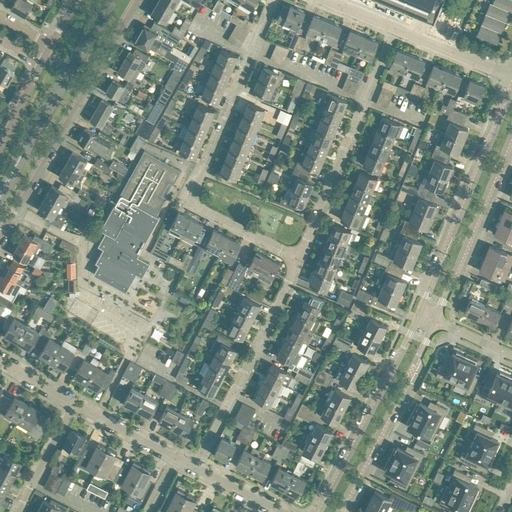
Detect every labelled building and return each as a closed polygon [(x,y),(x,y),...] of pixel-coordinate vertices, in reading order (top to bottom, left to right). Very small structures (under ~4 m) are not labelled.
[(12,0),(14,1),(11,7),(25,16),(33,3),(27,0),(12,0)] [(176,0),(158,0),(158,1),(172,9),(176,0)] [(202,3),(197,0),(188,0),(188,2),(190,4),(199,9),(202,3)] [(218,0),(217,0),(212,9),(219,13),(225,4),(218,0)] [(255,0),(240,0),(238,4),(249,11),(255,0)] [(381,0),(433,22),(442,0),(381,0)] [(511,11),(511,10),(511,0),(494,0),(493,3),(490,2),(490,3),(509,11),(511,11)] [(172,9),(158,1),(151,13),(165,21),(172,9)] [(505,21),(509,11),(490,3),(485,13),(505,21)] [(293,36),(288,48),(290,48),(294,50),(300,35),(295,33),(304,11),(290,5),(289,7),(283,5),(278,19),(284,21),(283,22),(291,25),(287,34),(293,36)] [(252,22),(244,17),(244,19),(232,13),(229,19),(237,23),(249,31),(252,22)] [(505,21),(485,13),(481,24),(500,32),(505,21)] [(320,38),(327,20),(313,15),(306,32),(320,38)] [(182,38),(192,20),(186,17),(179,29),(175,26),(171,32),(180,37),(182,38)] [(334,43),(341,26),(327,20),(320,38),(334,43)] [(180,37),(171,32),(155,22),(155,21),(151,28),(145,24),(140,33),(171,50),(173,45),(177,44),(180,37)] [(246,36),(249,31),(237,23),(233,29),(246,36)] [(496,43),(500,32),(481,24),(476,35),(498,44),(498,43),(496,43)] [(243,41),(246,36),(233,29),(230,34),(243,41)] [(356,55),(364,35),(350,30),(342,50),(356,55)] [(171,50),(140,33),(134,42),(148,50),(150,45),(161,52),(165,54),(168,50),(170,51),(171,50)] [(243,41),(230,34),(228,39),(240,46),(243,41)] [(300,35),(294,50),(300,52),(306,38),(300,35)] [(377,41),(364,35),(356,55),(372,61),(374,57),(371,56),(377,41)] [(287,54),(290,48),(288,48),(277,43),(274,49),(287,54)] [(207,48),(202,46),(198,53),(203,55),(207,48)] [(148,55),(136,47),(133,52),(130,50),(124,60),(140,70),(144,63),(148,55)] [(330,65),(336,50),(330,48),(324,62),(330,65)] [(237,55),(221,49),(216,60),(232,67),(237,55)] [(287,54),(274,49),(272,54),(285,59),(287,54)] [(404,71),(410,55),(397,49),(390,66),(404,71)] [(183,50),(180,56),(189,61),(192,55),(183,50)] [(336,67),(342,52),(336,50),(330,65),(336,67)] [(202,57),(203,55),(198,53),(194,59),(199,61),(202,57)] [(283,64),(285,59),(272,54),(270,59),(283,64)] [(424,60),(410,55),(404,71),(417,77),(424,60)] [(182,73),(189,61),(180,56),(179,56),(178,56),(172,67),(182,73)] [(14,71),(13,71),(17,65),(5,58),(1,64),(0,65),(0,82),(1,80),(7,83),(14,71)] [(136,77),(140,70),(124,60),(117,71),(131,79),(130,81),(138,87),(142,81),(136,77)] [(227,78),(232,67),(216,60),(211,72),(227,78)] [(440,86),(447,70),(433,64),(427,81),(440,86)] [(283,74),(279,73),(264,66),(259,78),(274,84),(278,86),(283,74)] [(351,66),(348,72),(361,78),(362,78),(365,72),(351,66)] [(188,67),(185,73),(189,76),(193,70),(188,67)] [(454,92),(461,75),(447,70),(440,86),(454,92)] [(227,78),(211,72),(206,83),(222,90),(227,78)] [(359,83),(361,78),(348,72),(346,78),(359,83)] [(189,76),(185,73),(181,80),(186,82),(189,76)] [(270,96),(274,84),(259,78),(254,90),(270,96)] [(299,94),(305,81),(300,78),(294,92),(299,94)] [(357,88),(359,83),(346,78),(344,84),(357,88)] [(125,85),(113,79),(106,91),(117,98),(122,90),(128,93),(130,89),(124,85),(125,85)] [(470,79),(463,96),(477,102),(484,85),(470,79)] [(168,80),(165,85),(172,89),(175,84),(168,80)] [(382,86),(394,91),(395,92),(398,86),(384,80),(382,86)] [(413,99),(419,84),(414,82),(408,97),(413,99)] [(218,102),(222,90),(206,83),(201,95),(218,102)] [(354,94),(357,88),(344,84),(342,89),(354,94)] [(426,87),(419,84),(413,99),(420,102),(426,87)] [(164,103),(172,89),(165,85),(157,99),(164,103)] [(391,97),(394,91),(382,86),(380,92),(391,97)] [(303,89),(301,95),(306,97),(309,91),(303,89)] [(324,98),(329,100),(326,106),(342,112),(347,101),(326,92),(324,98)] [(391,97),(380,92),(378,98),(389,102),(391,97)] [(303,104),(306,97),(301,95),(298,102),(303,104)] [(172,97),(168,103),(172,106),(176,100),(172,97)] [(456,100),(450,97),(444,112),(448,114),(450,114),(453,108),(456,100)] [(102,98),(96,109),(107,115),(111,108),(121,113),(124,108),(114,102),(113,104),(112,104),(111,104),(102,98)] [(387,108),(389,102),(378,98),(376,103),(387,108)] [(153,122),(164,103),(157,99),(145,118),(153,122)] [(172,106),(168,103),(164,110),(169,113),(172,106)] [(209,122),(214,110),(198,103),(193,115),(209,122)] [(264,109),(249,103),(244,114),(259,120),(264,109)] [(342,112),(326,106),(324,112),(319,110),(317,115),(322,117),(337,124),(342,112)] [(467,114),(453,108),(450,114),(465,120),(467,114)] [(103,122),(107,115),(96,109),(90,119),(101,125),(100,128),(105,130),(110,133),(113,127),(108,124),(103,122)] [(294,111),(291,118),(297,121),(300,114),(294,111)] [(254,132),(259,120),(244,114),(239,126),(254,132)] [(465,120),(450,114),(448,114),(446,119),(449,121),(444,133),(463,141),(468,128),(462,126),(465,120)] [(205,133),(209,122),(193,115),(188,127),(205,133)] [(383,117),(378,128),(395,135),(400,123),(382,116),(382,117),(383,117)] [(333,135),(337,124),(322,117),(317,129),(333,135)] [(153,122),(145,118),(137,132),(140,134),(145,137),(153,122)] [(294,127),(297,121),(291,118),(288,125),(294,127)] [(159,119),(155,125),(160,128),(164,122),(159,119)] [(281,121),(278,128),(283,130),(286,123),(281,121)] [(156,134),(160,128),(155,125),(151,131),(156,134)] [(250,144),(254,132),(239,126),(234,137),(250,144)] [(205,133),(188,127),(183,138),(200,145),(205,133)] [(415,144),(422,128),(418,127),(411,142),(415,144)] [(115,144),(85,128),(78,141),(109,158),(112,151),(112,150),(115,144)] [(283,130),(278,128),(275,135),(280,137),(283,130)] [(390,147),(395,135),(378,128),(373,140),(390,147)] [(328,146),(333,135),(317,129),(312,140),(328,146)] [(458,153),(463,141),(444,133),(441,131),(433,151),(447,157),(451,150),(458,153)] [(145,137),(140,134),(137,139),(142,142),(145,137)] [(285,134),(281,142),(287,144),(290,136),(285,134)] [(245,155),(250,144),(234,137),(230,149),(245,155)] [(195,157),(200,145),(183,138),(179,150),(195,157)] [(328,146),(312,140),(307,152),(323,158),(328,146)] [(387,154),(390,147),(373,140),(369,152),(385,159),(388,160),(390,156),(390,155),(389,155),(389,154),(387,154)] [(284,150),(287,144),(281,142),(279,148),(284,150)] [(271,145),(269,151),(274,154),(277,147),(271,145)] [(103,248),(95,262),(99,264),(96,269),(110,277),(112,274),(116,276),(114,279),(128,287),(136,273),(142,277),(150,262),(137,256),(159,217),(156,215),(159,211),(158,210),(166,197),(162,194),(168,182),(173,184),(174,184),(173,183),(180,170),(181,171),(181,170),(144,149),(136,163),(129,175),(116,199),(131,207),(128,212),(114,205),(100,229),(105,231),(98,245),(103,248)] [(240,167),(245,155),(230,149),(225,160),(240,167)] [(87,159),(72,151),(66,162),(86,174),(88,169),(83,166),(87,159)] [(271,160),(274,154),(269,151),(266,158),(271,160)] [(445,163),(447,157),(433,151),(431,155),(430,157),(434,159),(429,171),(447,179),(452,166),(445,163)] [(318,170),(323,158),(307,152),(303,163),(297,161),(295,167),(310,174),(313,168),(318,170)] [(380,171),(385,159),(369,152),(364,164),(363,164),(380,171)] [(97,158),(94,163),(109,172),(113,166),(97,158)] [(114,158),(110,165),(125,173),(129,166),(114,158)] [(236,178),(240,167),(225,160),(220,172),(236,178)] [(86,174),(66,162),(59,175),(73,183),(77,176),(83,179),(86,174)] [(262,167),(259,174),(264,176),(267,169),(262,167)] [(307,180),(310,174),(295,167),(292,174),(297,176),(292,188),(308,194),(313,183),(307,180)] [(442,191),(447,179),(429,171),(425,169),(424,173),(425,176),(426,177),(424,183),(420,182),(417,189),(432,195),(435,187),(442,191)] [(270,170),(267,177),(273,179),(277,181),(279,176),(279,174),(275,173),(270,170)] [(377,178),(360,171),(361,172),(356,183),(372,190),(377,178)] [(262,183),(264,176),(259,174),(256,181),(262,183)] [(269,187),(273,179),(267,177),(264,184),(269,187)] [(370,196),(372,190),(356,183),(351,195),(368,201),(373,203),(375,197),(370,196)] [(52,185),(46,196),(60,204),(64,199),(67,201),(70,196),(73,198),(77,192),(65,185),(62,190),(52,185)] [(96,195),(81,187),(77,192),(93,201),(96,195)] [(303,206),(308,194),(292,188),(288,200),(282,197),(279,203),(294,209),(296,203),(303,206)] [(429,201),(432,195),(417,189),(415,195),(418,197),(416,203),(411,201),(409,207),(413,209),(432,216),(437,204),(429,201)] [(368,201),(351,195),(346,207),(363,214),(368,201)] [(60,204),(46,196),(39,208),(53,217),(50,222),(61,228),(64,222),(66,223),(69,218),(57,211),(60,204)] [(366,215),(363,214),(346,207),(341,218),(340,218),(353,224),(352,227),(360,230),(366,215)] [(511,210),(505,208),(500,220),(511,225),(511,210)] [(427,228),(432,216),(413,209),(409,221),(405,219),(402,227),(416,233),(419,225),(427,228)] [(180,237),(190,217),(178,211),(168,231),(180,237)] [(193,244),(203,224),(190,217),(180,237),(193,244)] [(84,220),(79,229),(89,235),(94,226),(84,220)] [(511,225),(500,220),(495,233),(511,239),(511,225)] [(356,233),(334,223),(334,224),(330,235),(346,242),(352,244),(356,233)] [(414,239),(416,233),(402,227),(394,245),(416,254),(421,242),(414,239)] [(218,252),(227,236),(214,229),(204,247),(211,251),(212,249),(218,252)] [(24,233),(18,244),(32,252),(35,254),(40,246),(49,251),(53,244),(41,237),(41,238),(35,234),(33,238),(24,233)] [(341,254),(346,242),(330,235),(325,248),(341,254)] [(231,261),(240,243),(227,236),(218,252),(225,255),(224,257),(231,261)] [(157,238),(150,252),(156,255),(163,241),(157,238)] [(75,245),(62,239),(59,245),(71,250),(71,262),(75,261),(75,245)] [(32,265),(35,260),(38,255),(35,254),(32,252),(18,244),(12,254),(23,260),(24,260),(32,265)] [(411,266),(416,254),(394,245),(390,256),(377,252),(374,260),(386,265),(401,271),(404,263),(411,266)] [(511,261),(511,253),(489,245),(484,258),(509,268),(511,261)] [(336,266),(341,254),(325,248),(320,259),(336,266)] [(240,283),(245,271),(257,277),(267,257),(256,252),(257,251),(256,251),(251,262),(250,262),(248,264),(248,263),(246,264),(245,266),(238,263),(235,270),(234,270),(227,285),(238,290),(240,286),(240,283)] [(185,270),(193,256),(186,253),(179,267),(185,270)] [(198,259),(193,256),(185,270),(191,273),(198,259)] [(279,263),(267,257),(257,277),(270,284),(275,274),(274,274),(279,263)] [(509,268),(484,258),(479,270),(505,280),(509,268)] [(331,278),(336,266),(320,259),(315,271),(331,278)] [(7,264),(1,274),(26,288),(29,283),(24,280),(28,273),(22,269),(24,266),(13,261),(10,265),(7,264)] [(398,277),(401,271),(386,265),(384,271),(387,272),(382,285),(400,292),(406,280),(398,277)] [(34,266),(31,270),(38,274),(41,270),(34,266)] [(227,285),(234,270),(228,267),(220,281),(227,285)] [(327,290),(331,278),(315,271),(310,283),(310,282),(309,283),(327,290)] [(26,288),(1,274),(0,275),(0,286),(9,291),(12,286),(23,293),(26,288)] [(494,283),(481,278),(479,284),(492,289),(494,283)] [(396,304),(400,292),(382,285),(378,296),(358,288),(355,297),(385,309),(388,301),(396,304)] [(220,289),(216,296),(221,299),(225,292),(220,289)] [(248,295),(261,302),(264,296),(251,289),(248,295)] [(342,289),(339,295),(337,300),(348,305),(351,300),(353,294),(342,289)] [(15,302),(10,299),(0,293),(0,310),(3,304),(12,309),(15,302)] [(479,318),(485,304),(475,300),(477,297),(470,293),(469,297),(470,298),(464,312),(465,313),(465,312),(479,318)] [(218,305),(221,299),(216,296),(213,303),(218,305)] [(254,316),(259,304),(244,296),(238,308),(254,316)] [(314,318),(320,307),(323,300),(314,296),(311,302),(305,299),(299,311),(314,318)] [(354,302),(351,308),(365,315),(368,308),(354,302)] [(501,312),(485,304),(479,318),(494,325),(493,326),(494,326),(501,312)] [(210,320),(212,316),(216,310),(211,307),(207,314),(202,324),(213,330),(216,324),(210,320)] [(254,316),(238,308),(233,318),(248,326),(254,316)] [(17,341),(27,324),(15,316),(17,312),(12,309),(4,323),(9,326),(4,334),(5,334),(5,333),(17,341)] [(314,318),(299,311),(294,322),(313,331),(319,321),(314,318)] [(337,316),(332,327),(336,329),(342,318),(337,316)] [(380,339),(387,326),(370,317),(363,330),(380,339)] [(242,338),(248,326),(233,318),(226,330),(242,338)] [(313,331),(294,322),(288,332),(303,340),(308,343),(313,331)] [(39,344),(47,330),(41,327),(39,331),(27,324),(17,341),(29,348),(29,349),(34,341),(39,344)] [(330,340),(336,329),(332,327),(326,338),(330,340)] [(52,361),(62,345),(49,337),(52,333),(47,330),(39,344),(44,346),(39,354),(39,355),(40,354),(52,361)] [(373,352),(380,339),(363,330),(356,343),(373,352)] [(297,351),(303,340),(288,332),(283,343),(297,351)] [(210,350),(215,353),(231,361),(237,349),(231,346),(234,341),(219,333),(210,350)] [(338,333),(335,338),(349,345),(352,340),(338,333)] [(197,335),(193,342),(198,344),(202,337),(197,335)] [(324,352),(330,340),(326,338),(320,349),(324,352)] [(349,345),(335,338),(332,344),(346,351),(349,345)] [(198,344),(193,342),(190,348),(195,351),(198,344)] [(302,354),(297,351),(283,343),(280,348),(279,348),(276,353),(277,354),(277,355),(291,362),(288,367),(296,371),(299,365),(297,364),(302,354)] [(73,364),(81,351),(77,348),(74,352),(62,345),(52,361),(64,368),(63,369),(64,369),(69,361),(73,364)] [(167,346),(165,351),(173,355),(175,351),(167,346)] [(177,349),(173,356),(171,360),(179,364),(184,353),(177,349)] [(319,363),(324,352),(320,349),(315,360),(319,363)] [(93,357),(90,362),(84,358),(86,354),(81,351),(73,364),(78,367),(74,375),(74,376),(75,375),(86,382),(96,365),(99,361),(93,357)] [(453,383),(466,355),(456,351),(455,353),(453,353),(447,366),(441,363),(436,375),(453,383)] [(362,374),(369,361),(352,352),(345,366),(362,374)] [(231,361),(215,353),(210,364),(225,372),(231,361)] [(471,377),(477,364),(475,363),(476,360),(466,355),(453,383),(472,391),(477,380),(471,377)] [(185,357),(181,364),(186,367),(190,359),(185,357)] [(135,363),(130,361),(123,375),(129,378),(136,364),(135,363)] [(135,381),(142,367),(136,364),(129,378),(135,381)] [(184,372),(186,367),(181,364),(178,370),(184,372)] [(225,372),(210,364),(204,375),(219,383),(225,372)] [(286,371),(272,364),(266,375),(280,383),(286,371)] [(108,385),(116,371),(112,369),(109,373),(96,365),(86,382),(99,389),(98,390),(99,390),(103,382),(108,385)] [(299,365),(296,371),(311,378),(314,373),(299,365)] [(362,374),(345,366),(338,378),(355,387),(362,374)] [(320,367),(317,373),(331,381),(334,374),(320,367)] [(189,375),(179,370),(175,377),(186,383),(189,375)] [(308,384),(311,378),(296,371),(293,377),(304,382),(299,392),(303,394),(308,384)] [(497,403),(510,375),(500,371),(499,373),(497,373),(491,386),(485,383),(480,395),(497,403)] [(331,381),(317,373),(314,379),(328,386),(331,381)] [(214,394),(219,383),(204,375),(198,386),(214,394)] [(280,383),(266,375),(261,386),(275,393),(280,383)] [(511,376),(510,375),(497,403),(511,409),(511,376)] [(122,377),(115,391),(121,394),(128,381),(122,377)] [(165,397),(172,382),(167,380),(159,394),(165,397)] [(171,400),(178,386),(172,382),(165,397),(171,400)] [(136,409),(144,393),(132,386),(123,402),(136,409)] [(274,396),(275,393),(261,386),(255,398),(269,405),(274,396)] [(344,409),(350,396),(334,388),(327,400),(344,409)] [(298,405),(303,394),(299,392),(293,403),(298,405)] [(158,400),(144,393),(136,409),(150,416),(158,400)] [(17,420),(27,404),(15,397),(16,396),(15,396),(11,404),(4,400),(0,405),(0,415),(2,417),(5,413),(17,420)] [(201,415),(209,401),(203,398),(195,412),(201,415)] [(344,409),(327,400),(320,414),(337,422),(344,409)] [(438,426),(447,409),(436,403),(433,409),(420,402),(419,404),(416,402),(411,412),(438,426)] [(255,409),(243,403),(240,408),(253,414),(255,409)] [(290,420),(298,405),(293,403),(291,407),(289,406),(283,417),(285,418),(290,420)] [(302,403),(300,408),(313,415),(316,410),(302,403)] [(39,411),(27,404),(17,420),(30,428),(27,432),(34,436),(39,439),(47,425),(35,418),(40,411),(40,410),(39,411)] [(172,427),(180,411),(167,404),(158,420),(172,427)] [(253,414),(240,408),(237,413),(250,420),(253,414)] [(313,415),(300,408),(297,414),(310,421),(313,415)] [(193,418),(180,411),(172,427),(185,434),(193,418)] [(429,444),(438,426),(411,412),(406,422),(409,424),(408,425),(421,432),(418,438),(429,444)] [(250,420),(237,413),(234,419),(244,424),(247,425),(250,420)] [(326,444),(332,431),(316,423),(309,435),(326,444)] [(497,442),(498,440),(484,434),(487,428),(475,423),(472,429),(475,430),(469,441),(495,453),(500,443),(497,442)] [(249,426),(247,425),(244,424),(236,438),(242,441),(249,426)] [(248,444),(255,429),(252,428),(249,426),(242,441),(248,444)] [(72,429),(61,451),(67,454),(70,448),(76,452),(85,436),(72,429)] [(326,444),(309,435),(302,449),(319,458),(326,444)] [(222,437),(213,453),(227,460),(235,444),(222,437)] [(298,445),(284,438),(281,444),(284,445),(290,448),(295,451),(298,445)] [(495,453),(469,441),(464,453),(462,452),(459,458),(471,464),(473,458),(487,464),(488,462),(490,464),(495,453)] [(277,458),(284,445),(281,444),(278,442),(271,456),(277,458)] [(96,471),(108,447),(98,443),(94,452),(85,447),(78,461),(96,471)] [(282,461),(290,448),(284,445),(277,458),(282,461)] [(415,471),(424,453),(413,447),(410,453),(397,446),(396,448),(393,447),(388,457),(415,471)] [(114,480),(121,466),(112,462),(117,452),(108,447),(96,471),(114,480)] [(249,471),(260,450),(253,447),(251,451),(244,448),(236,464),(249,471)] [(270,461),(263,457),(266,452),(260,449),(260,450),(249,471),(262,478),(270,461)] [(5,453),(0,463),(0,464),(16,473),(21,462),(5,453)] [(299,476),(304,463),(312,467),(315,461),(301,454),(292,473),(284,489),(297,496),(305,480),(299,476)] [(415,471),(388,457),(383,467),(386,468),(385,470),(398,476),(395,482),(407,488),(415,471)] [(132,489),(143,466),(134,461),(129,471),(121,466),(114,480),(132,489)] [(16,473),(0,464),(0,477),(10,483),(16,473)] [(64,469),(54,464),(51,470),(52,470),(61,475),(64,469)] [(153,470),(143,466),(132,489),(144,495),(151,481),(148,479),(153,470)] [(284,489),(292,473),(279,466),(271,482),(284,489)] [(477,486),(464,479),(466,474),(455,468),(451,475),(454,476),(449,486),(448,487),(474,499),(479,489),(476,487),(477,486)] [(62,482),(64,477),(61,475),(52,470),(49,476),(62,482)] [(59,487),(62,482),(49,476),(46,481),(59,487)] [(0,491),(5,494),(10,483),(0,477),(0,491)] [(71,480),(64,477),(62,482),(59,487),(57,490),(64,494),(71,480)] [(59,487),(46,481),(43,487),(56,493),(57,490),(59,487)] [(469,509),(474,499),(448,487),(449,486),(446,485),(438,504),(450,509),(453,503),(466,509),(467,508),(469,509)] [(166,511),(177,511),(188,493),(178,488),(173,498),(169,496),(162,510),(166,511)] [(416,511),(419,505),(410,501),(405,498),(392,491),(389,497),(375,490),(374,490),(375,491),(369,502),(385,510),(388,504),(399,509),(407,508),(414,511),(416,511)] [(200,511),(191,507),(196,497),(188,493),(177,511),(200,511)] [(64,511),(68,506),(51,498),(49,502),(45,500),(44,499),(38,510),(41,511),(64,511)] [(384,511),(385,510),(369,502),(364,511),(384,511)]
